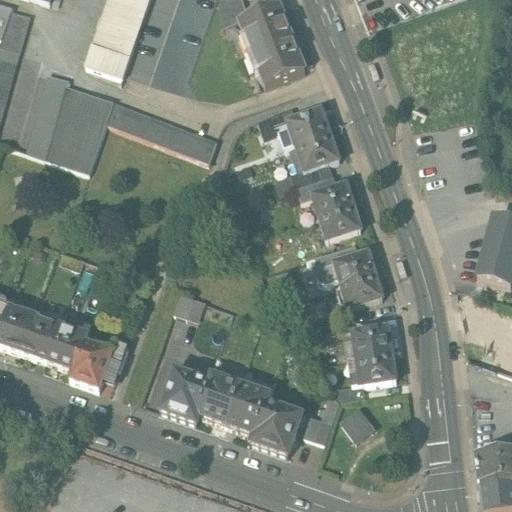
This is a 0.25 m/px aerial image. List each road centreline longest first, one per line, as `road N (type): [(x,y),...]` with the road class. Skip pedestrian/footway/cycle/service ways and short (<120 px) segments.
road 1 (secondary): [(326,0),(426,290),(455,511)]
road 2 (residential): [(0,387),(357,511)]
